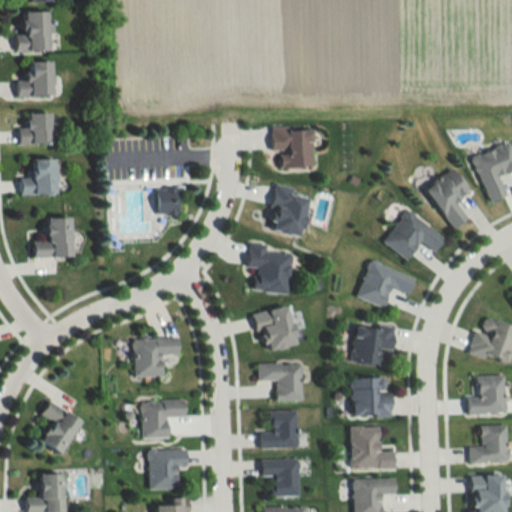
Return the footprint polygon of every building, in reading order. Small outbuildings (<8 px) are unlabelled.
[(22,11),(22,34),(13,34),(13,51),(48,51),(48,11),(22,11)] [(50,98),(50,62),(26,62),(26,80),(15,80),(15,98),(50,98)] [(16,145),(48,145),(48,114),(24,114),(24,128),(16,128),(16,145)] [(311,125),(269,125),(269,150),(278,150),(278,165),(311,165),(311,125)] [(486,201),(504,195),(496,175),(511,169),(511,154),(507,142),(470,155),(486,201)] [(18,177),(18,193),(53,193),(53,160),(29,160),(29,177),(18,177)] [(452,227),(465,216),(452,201),(467,188),(449,167),(422,190),(452,227)] [(299,235),(306,190),(272,184),(264,229),(299,235)] [(175,214),(175,187),(154,187),(154,214),(175,214)] [(433,251),(443,237),(404,208),(380,241),(405,259),(418,240),(433,251)] [(68,216),(45,216),(45,241),(31,241),(31,257),(68,257),(68,216)] [(263,251),(264,244),(246,243),(245,268),(254,269),(252,291),(286,293),(289,253),(263,251)] [(353,297),(381,306),(388,286),(407,293),(413,276),(367,260),(353,297)] [(294,343),(286,305),(250,313),(254,331),(261,329),(266,349),(294,343)] [(511,340),(511,325),(478,315),(467,353),(505,364),(511,340)] [(391,326),(352,322),(348,360),(387,364),(391,326)] [(131,375),(158,375),(158,354),(175,353),(175,336),(130,337),(131,375)] [(254,362),(254,380),(273,380),(273,400),(299,400),(298,362),(254,362)] [(474,375),(475,396),(464,396),(465,414),(502,413),(501,374),(474,375)] [(348,415),(388,415),(388,376),(348,376),(348,415)] [(181,398),(137,399),(138,438),(165,437),(164,416),(182,415),(181,398)] [(78,419),(45,399),(36,414),(48,421),(37,440),(57,452),(78,419)] [(293,409),(268,409),(268,429),(257,429),(257,447),(293,447),(293,409)] [(477,425),(477,445),(465,445),(466,463),(504,462),(503,425),(477,425)] [(347,468),(391,468),(391,451),(378,451),(378,426),(347,426),(347,468)] [(145,489),(175,488),(175,467),(183,467),(183,448),(144,448),(145,489)] [(257,476),(268,476),(268,496),(295,496),(295,459),(257,459),(257,476)] [(60,511),(60,472),(37,472),(37,497),(23,497),(22,511),(60,511)] [(469,474),(469,511),(502,511),(502,474),(469,474)] [(378,511),(378,494),(392,494),(392,478),(349,479),(350,511),(378,511)] [(153,511),(184,511),(184,497),(153,497),(153,511)]
